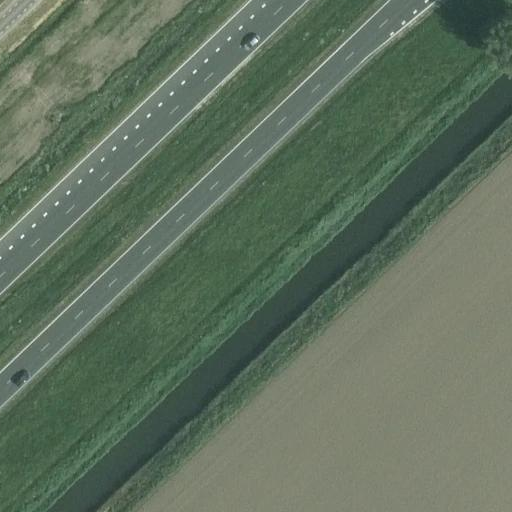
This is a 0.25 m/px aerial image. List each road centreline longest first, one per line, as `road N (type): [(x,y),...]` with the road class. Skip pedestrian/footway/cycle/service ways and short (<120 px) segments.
road 1 (trunk): [(0,392),(411,0)]
road 2 (trunk): [(280,0),(0,267)]
